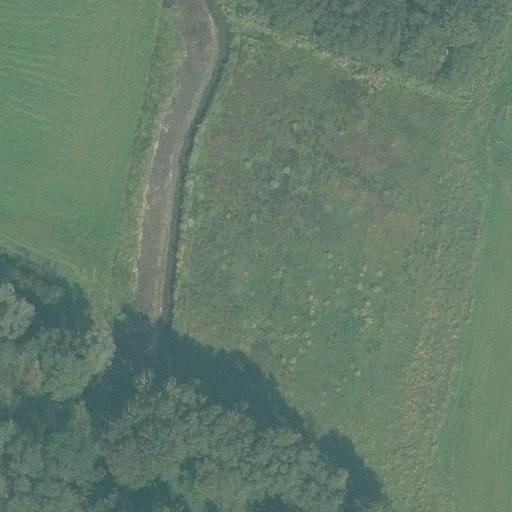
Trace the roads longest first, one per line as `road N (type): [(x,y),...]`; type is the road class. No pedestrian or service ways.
road 1 (track): [(184,0),(189,52),(162,148),(131,376)]
road 2 (track): [(0,311),(131,376)]
